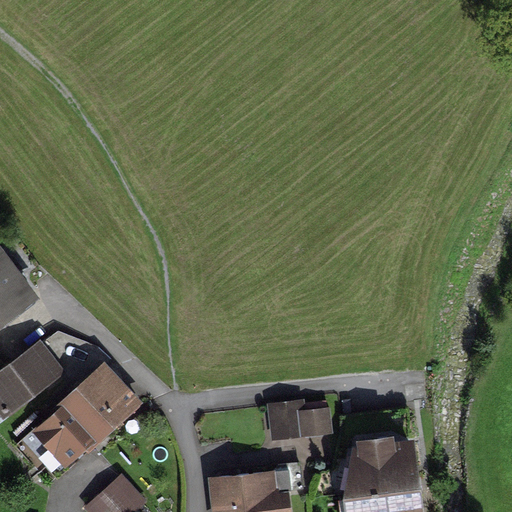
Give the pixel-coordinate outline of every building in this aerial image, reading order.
[(41,292),(0,237),(0,325),(1,326),(37,299),(35,296),(41,292)] [(44,341),(40,336),(0,365),(0,413),(4,418),(52,381),(66,370),(44,341)] [(109,361),(103,355),(61,392),(54,399),(58,403),(62,399),(96,436),(84,447),(88,452),(141,404),(138,401),(142,398),(109,361)] [(304,397),(267,401),(272,439),(282,438),(283,442),(299,441),(298,436),(334,432),(330,404),(305,407),(304,397)] [(96,436),(62,399),(58,403),(14,443),(40,471),(46,465),(54,475),(84,447),(96,436)] [(357,438),(352,439),(343,488),(345,511),(425,511),(416,432),(394,434),(393,429),(357,433),(357,438)] [(212,511),(292,511),(289,487),(278,488),(276,469),(276,466),(209,474),(212,511)] [(292,488),(289,467),(276,469),(278,488),(289,487),(292,488)] [(132,511),(147,500),(122,471),(83,504),(90,511),(132,511)]
